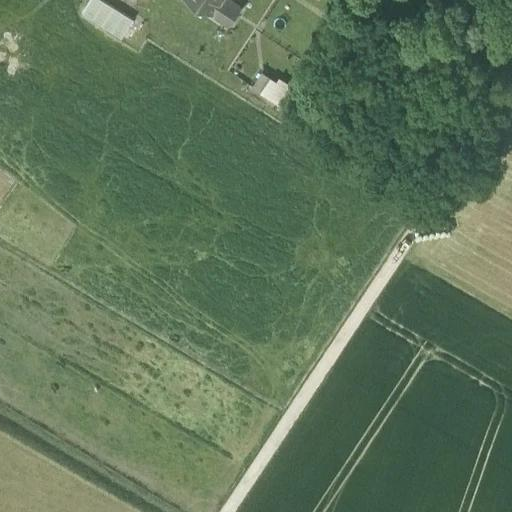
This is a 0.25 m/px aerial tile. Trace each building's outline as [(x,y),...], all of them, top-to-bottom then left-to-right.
[(81,13),(119,39),(132,20),(118,11),(101,0),(90,0),(85,8),(81,13)] [(192,0),(220,19),(229,24),(240,7),(228,0),(192,0)] [(337,0),(328,16),(340,23),(354,0),(337,0)] [(252,88),(261,93),(270,79),(261,74),(252,88)] [(280,86),(270,100),(286,110),(299,90),(279,78),(275,83),(280,86)] [(261,93),(270,100),(280,86),(275,83),(270,79),(261,93)]
